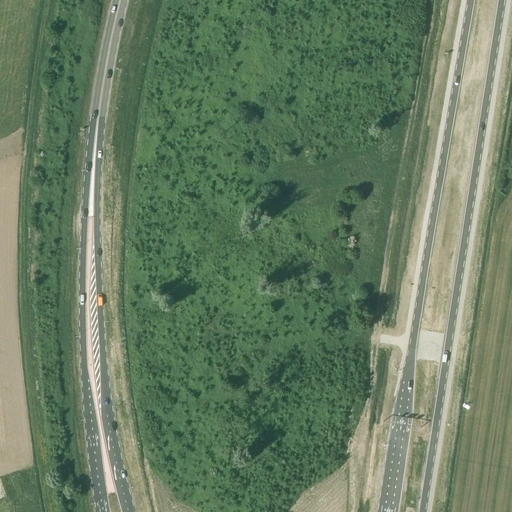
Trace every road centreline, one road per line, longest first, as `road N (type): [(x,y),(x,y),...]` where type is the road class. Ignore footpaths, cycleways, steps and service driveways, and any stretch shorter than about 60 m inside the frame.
road 1 (primary): [(470,0),(387,511)]
road 2 (primary): [(422,511),(502,0)]
road 3 (primary): [(130,511),(100,331),(93,156)]
road 4 (primary): [(93,156),(81,332),(103,511)]
road 5 (primary): [(93,156),(120,0)]
